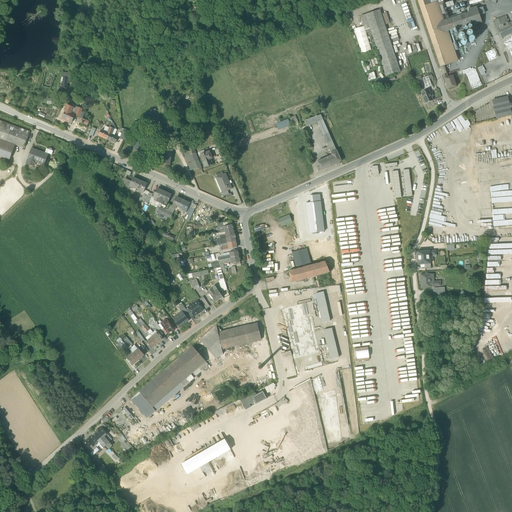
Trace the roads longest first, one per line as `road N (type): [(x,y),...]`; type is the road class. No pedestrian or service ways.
road 1 (residential): [(242,214),(254,287),(176,342),(77,434)]
road 2 (residential): [(242,214),(0,108)]
road 3 (residential): [(242,214),(451,114)]
road 4 (track): [(429,405),(297,483)]
road 5 (track): [(0,375),(29,362),(59,364),(95,417)]
road 6 (residential): [(410,0),(451,114)]
